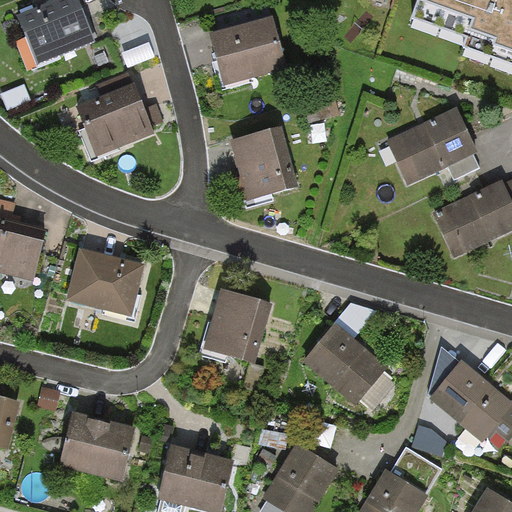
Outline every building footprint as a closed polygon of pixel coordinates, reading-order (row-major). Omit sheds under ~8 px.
[(78,0),(71,0),(21,21),(43,74),(100,50),(78,0)] [(511,0),(418,0),(412,18),(412,21),(469,42),(465,52),(511,69),(511,0)] [(274,27),(213,45),(227,94),(288,77),(274,27)] [(138,91),(78,112),(98,166),(158,144),(138,91)] [(459,116),(388,148),(408,193),(480,161),(459,116)] [(282,133),(232,146),(249,211),(299,197),(282,133)] [(511,204),(504,186),(437,216),(458,262),(511,237),(511,204)] [(51,239),(0,226),(0,280),(39,290),(51,239)] [(148,271),(84,257),(72,310),(136,324),(148,271)] [(340,317),(359,333),(375,313),(357,297),(340,317)] [(277,313),(223,298),(207,358),(260,372),(277,313)] [(386,368),(337,332),(307,372),(356,408),(386,368)] [(511,413),(511,404),(462,370),(435,409),(489,446),(511,413)] [(0,453),(11,456),(22,409),(0,404),(0,453)] [(137,431),(74,418),(62,473),(126,486),(137,431)] [(446,454),(452,435),(422,426),(417,445),(446,454)] [(298,452),(264,503),(278,511),(317,511),(340,480),(298,452)] [(227,511),(237,469),(174,454),(162,503),(201,511),(227,511)] [(425,511),(431,502),(389,479),(369,511),(425,511)] [(511,511),(488,497),(479,511),(511,511)]
